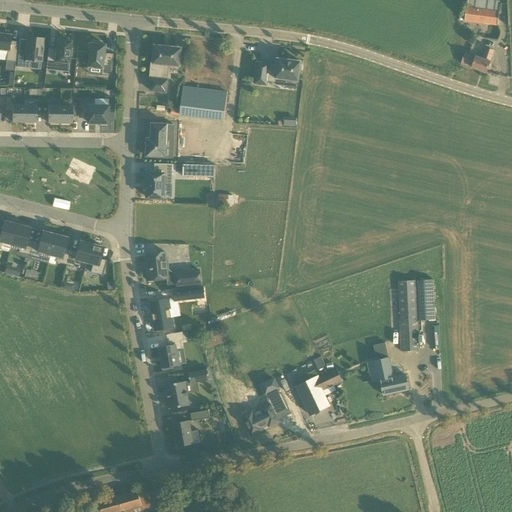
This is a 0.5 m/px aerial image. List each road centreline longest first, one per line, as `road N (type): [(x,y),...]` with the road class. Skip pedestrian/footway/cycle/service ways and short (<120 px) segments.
road 1 (unclassified): [(160,470),(415,421)]
road 2 (residential): [(160,470),(123,232)]
road 3 (unclassified): [(511,101),(308,40)]
road 4 (residential): [(308,40),(134,20)]
road 5 (unclassified): [(17,511),(49,494),(160,470)]
road 6 (residential): [(134,20),(3,6)]
road 7 (residential): [(0,199),(123,232)]
road 8 (residential): [(126,145),(0,142)]
road 9 (residential): [(126,145),(134,20)]
